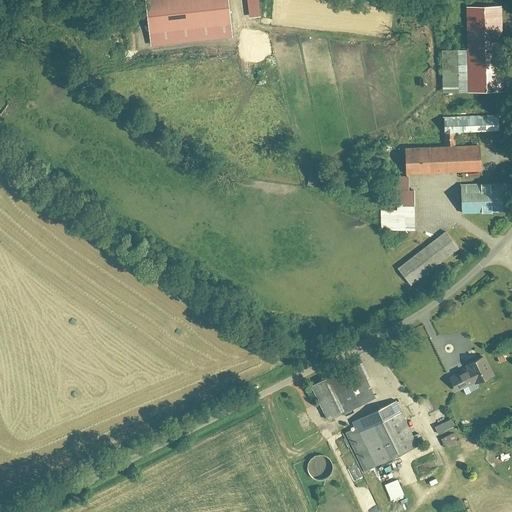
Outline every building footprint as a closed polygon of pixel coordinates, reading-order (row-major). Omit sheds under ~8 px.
[(146,0),(150,35),(236,26),(233,0),(146,0)] [(445,50),(445,94),(504,93),(503,5),(468,5),(468,49),(445,50)] [(501,108),(446,111),(447,133),(503,130),(501,108)] [(406,143),(408,176),(491,171),(489,138),(406,143)] [(462,188),(463,212),(511,210),(510,187),(462,188)] [(382,230),(417,230),(417,190),(396,190),(396,210),(381,210),(382,230)] [(446,232),(397,270),(409,286),(458,249),(446,232)] [(459,364),(465,374),(451,380),(456,391),(470,385),(472,389),(491,380),(478,355),(459,364)] [(359,365),(313,388),(328,419),(374,397),(359,365)] [(356,433),(348,437),(364,473),(373,469),(374,470),(421,447),(399,402),(352,424),(356,433)] [(431,416),(438,434),(459,425),(452,408),(431,416)] [(309,465),(310,475),(316,480),(324,481),(332,477),(335,471),(333,460),(327,456),(319,455),(314,457),(309,465)]
